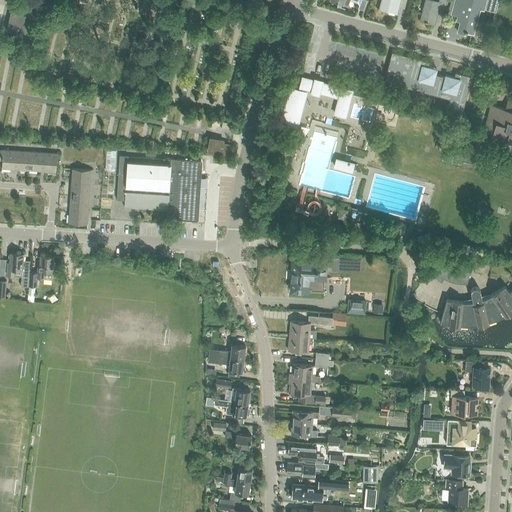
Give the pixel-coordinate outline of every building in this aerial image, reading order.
[(366,0),(361,0),(358,8),(363,10),(367,0),(366,0)] [(400,0),(401,0),(400,0),(382,0),(380,8),(396,12),(399,0),(400,0)] [(445,7),(446,0),(439,0),(439,1),(433,0),(425,0),(420,21),(427,23),(427,22),(434,24),(439,5),(445,7)] [(455,0),(452,13),(462,16),(458,30),(473,34),(480,9),(483,10),(485,0),(455,0)] [(488,0),(486,9),(496,12),(499,0),(488,0)] [(11,16),(8,31),(9,31),(14,32),(13,39),(21,40),(21,39),(33,42),(35,29),(29,27),(33,11),(18,8),(16,17),(11,16)] [(440,96),(446,75),(445,77),(435,74),(437,69),(428,67),(430,62),(392,52),(387,72),(393,74),(391,83),(440,96)] [(446,75),(440,96),(450,99),(448,107),(463,111),(472,77),(455,72),(454,77),(446,75)] [(311,90),(314,80),(303,77),(299,90),(291,88),(281,125),(298,130),(308,89),(311,90)] [(353,91),(323,83),(321,92),(340,98),(335,114),(346,116),(353,91)] [(377,93),(376,96),(383,98),(386,86),(385,86),(379,85),(378,88),(377,92),(377,93)] [(511,103),(507,106),(506,109),(491,105),(484,131),(475,129),(470,146),(488,150),(489,145),(504,148),(507,140),(511,141),(511,103)] [(465,133),(464,140),(470,142),(472,135),(465,133)] [(228,153),(230,142),(223,140),(224,138),(211,135),(208,149),(221,152),(221,151),(228,153)] [(12,169),(14,150),(0,148),(0,160),(2,160),(2,168),(12,169)] [(27,170),(28,151),(14,150),(12,169),(27,170)] [(41,171),(42,152),(28,151),(27,170),(41,171)] [(42,152),(41,171),(56,172),(57,153),(42,152)] [(171,159),(120,155),(117,199),(125,200),(124,207),(167,210),(167,218),(197,220),(201,160),(171,158),(171,159)] [(352,168),(353,164),(353,163),(336,158),(334,166),(350,170),(350,168),(352,168)] [(71,182),(90,183),(91,170),(72,168),(71,182)] [(89,197),(90,183),(71,182),(70,196),(89,197)] [(88,210),(89,197),(70,196),(70,209),(88,210)] [(87,224),(88,210),(70,209),(69,223),(87,224)] [(358,212),(356,221),(364,223),(366,215),(358,212)] [(22,270),(23,254),(11,253),(10,262),(8,262),(7,276),(14,276),(14,269),(22,270)] [(28,285),(37,286),(37,278),(43,278),(52,279),(52,272),(54,256),(41,255),(40,264),(38,264),(37,272),(29,271),(28,285)] [(293,260),(291,290),(324,292),(326,266),(333,266),(333,270),(361,271),(361,259),(325,257),(325,261),(293,260)] [(434,262),(431,273),(437,275),(436,276),(461,284),(461,282),(467,284),(470,272),(434,262)] [(511,289),(510,291),(505,286),(500,289),(492,294),(492,295),(488,297),(487,296),(487,297),(482,299),(480,290),(480,289),(479,289),(479,288),(478,287),(477,287),(476,287),(475,287),(474,287),(473,287),(472,288),(472,289),(471,289),(471,290),(471,291),(471,292),(473,301),(468,301),(467,301),(467,302),(462,301),(452,300),(447,299),(440,321),(449,325),(459,326),(460,325),(469,325),(478,324),(478,325),(488,323),(488,321),(496,318),(505,314),(505,315),(511,310),(511,289)] [(365,314),(366,300),(348,299),(347,312),(365,314)] [(374,304),(374,312),(382,313),(383,305),(374,304)] [(345,326),(346,314),(332,313),(332,318),(308,316),(308,322),(291,320),(289,335),(309,337),(316,338),(316,330),(310,330),(310,322),(318,323),(331,325),(345,326)] [(308,352),(309,337),(289,335),(288,350),(308,352)] [(218,350),(217,355),(231,357),(244,358),(245,346),(232,344),(231,351),(218,350)] [(315,359),(328,360),(329,353),(316,352),(315,359)] [(217,355),(216,361),(230,362),(229,370),(228,374),(241,375),(241,371),(242,371),(244,358),(231,357),(217,355)] [(489,386),(490,368),(484,368),(484,361),(466,360),(465,371),(474,372),(473,385),(489,386)] [(293,364),(292,378),(311,380),(320,381),(320,376),(314,376),(314,374),(312,374),(312,365),(293,364)] [(230,388),(232,380),(216,378),(215,385),(230,388)] [(292,378),(290,393),(299,394),(299,401),(325,403),(326,396),(310,395),(311,380),(292,378)] [(232,387),(230,400),(234,401),(248,403),(250,390),(232,387)] [(477,414),(478,398),(466,397),(466,396),(464,396),(465,390),(451,389),(451,396),(452,396),(451,413),(465,414),(465,413),(477,414)] [(246,416),(248,403),(234,401),(232,414),(246,416)] [(355,415),(355,409),(351,408),(332,406),(332,415),(351,416),(351,415),(355,415)] [(292,422),(312,424),(312,417),(318,417),(319,412),(293,410),(292,422)] [(423,428),(443,429),(444,420),(423,419),(423,428)] [(475,445),(476,428),(469,427),(470,421),(449,420),(447,443),(475,445)] [(249,447),(251,435),(237,433),(237,432),(226,430),(226,423),(214,422),(213,430),(225,432),(225,436),(236,438),(235,445),(249,447)] [(312,430),(312,424),(292,422),(291,434),(317,436),(318,430),(312,430)] [(346,445),(346,438),(340,438),(340,437),(328,436),(327,443),(339,444),(339,445),(346,445)] [(299,461),(315,462),(317,446),(312,445),(289,443),(288,453),(300,454),(299,461)] [(32,511),(39,459),(0,454),(0,505),(11,506),(10,511),(32,511)] [(344,463),(345,455),(341,455),(329,455),(329,458),(329,462),(344,463)] [(470,456),(453,455),(445,455),(444,467),(452,467),(452,473),(464,473),(464,474),(470,474),(470,464),(469,464),(470,456)] [(315,475),(315,465),(303,464),(288,462),(287,473),(308,475),(315,475)] [(239,466),(237,479),(250,481),(252,468),(239,466)] [(363,482),(377,482),(378,466),(363,466),(363,482)] [(223,478),(223,482),(230,483),(230,484),(236,485),(235,492),(230,492),(229,499),(241,501),(242,493),(248,494),(250,481),(237,479),(231,478),(224,477),(223,478)] [(292,484),(291,499),(322,501),(323,486),(349,488),(350,481),(320,479),(320,486),(292,484)] [(467,504),(468,489),(462,489),(462,481),(447,480),(447,488),(450,489),(449,501),(458,501),(458,504),(467,504)] [(390,496),(388,503),(396,505),(397,498),(390,496)] [(233,511),(234,506),(235,501),(219,498),(218,508),(233,511)]
